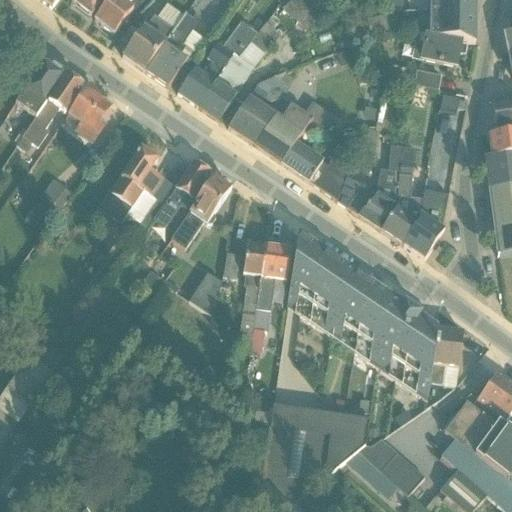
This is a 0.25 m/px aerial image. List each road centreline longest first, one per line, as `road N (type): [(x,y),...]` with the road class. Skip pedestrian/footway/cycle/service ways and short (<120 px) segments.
road 1 (residential): [(449,306),(37,26)]
road 2 (residential): [(449,306),(468,271),(461,179),(496,0)]
